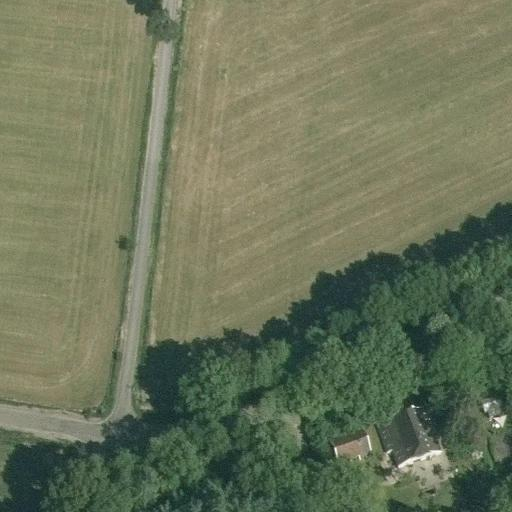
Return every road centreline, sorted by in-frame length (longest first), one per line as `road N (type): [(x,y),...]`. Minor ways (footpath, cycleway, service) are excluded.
road 1 (unclassified): [(112,436),(169,0)]
road 2 (unclassified): [(112,436),(174,433),(267,413),(511,295)]
